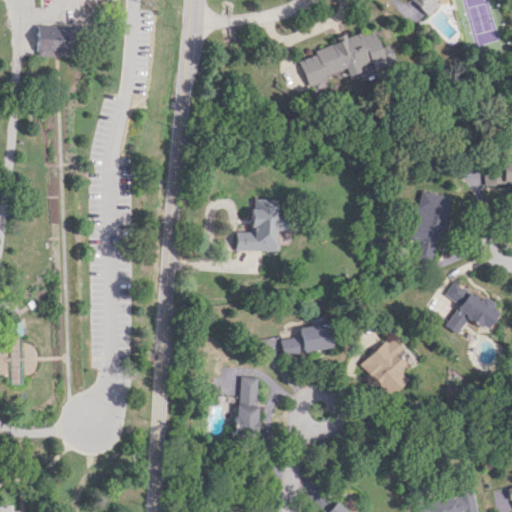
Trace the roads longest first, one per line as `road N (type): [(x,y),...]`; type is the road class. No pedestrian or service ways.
road 1 (tertiary): [(189,0),(150,511)]
road 2 (residential): [(187,22),(264,18),(313,0)]
road 3 (residential): [(303,400),(299,411),(309,427),(333,423),(338,411),(329,394),(303,400)]
